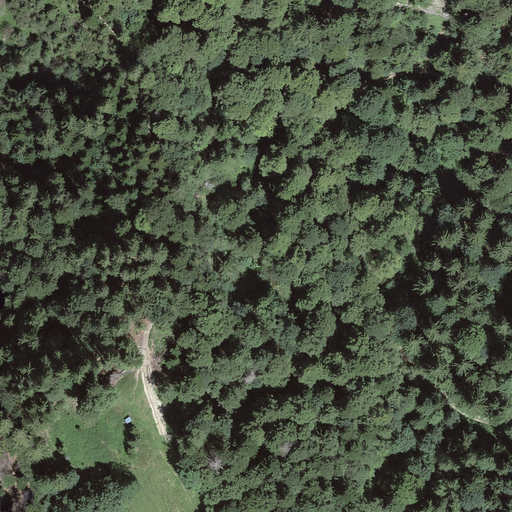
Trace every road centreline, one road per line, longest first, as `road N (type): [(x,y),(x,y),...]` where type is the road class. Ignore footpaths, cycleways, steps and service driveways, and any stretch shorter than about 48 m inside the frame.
road 1 (track): [(511,90),(427,69),(400,71),(342,97),(329,123),(330,150),(391,337),(411,368),(466,413),(511,421)]
road 2 (track): [(463,511),(409,433),(408,398),(422,377)]
